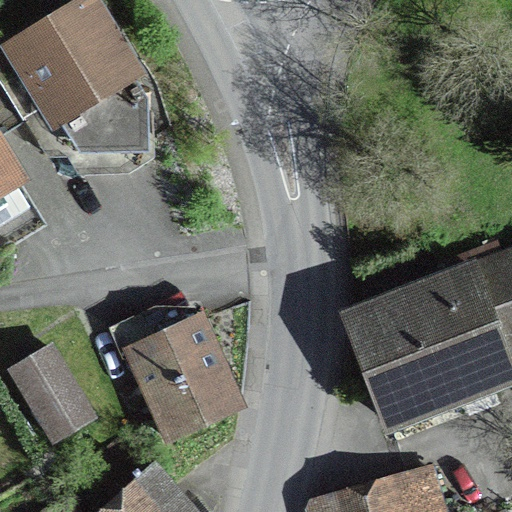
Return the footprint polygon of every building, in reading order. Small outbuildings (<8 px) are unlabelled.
[(84,4),(10,50),(67,144),(138,142),(136,89),(84,4)] [(0,191),(15,182),(0,158),(0,191)] [(511,379),(502,353),(511,349),(511,257),(346,320),(387,428),(511,380),(511,379)] [(166,443),(237,411),(196,319),(146,342),(134,315),(103,328),(117,359),(127,355),(166,443)] [(9,374),(50,443),(88,420),(47,351),(9,374)] [(188,511),(154,471),(143,481),(114,447),(88,470),(118,505),(109,511),(188,511)] [(437,511),(425,472),(396,480),(403,505),(377,511),(347,511),(345,504),(319,511),(437,511)]
